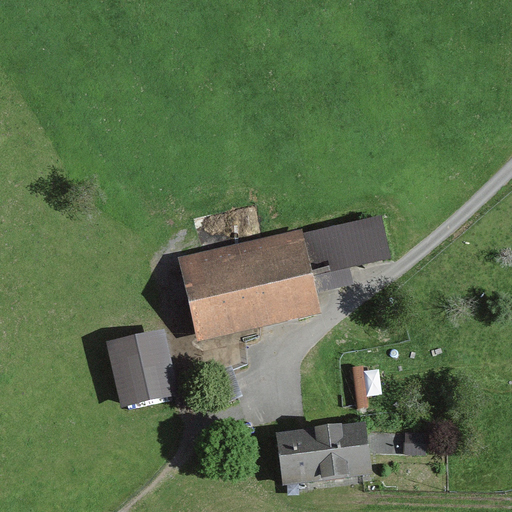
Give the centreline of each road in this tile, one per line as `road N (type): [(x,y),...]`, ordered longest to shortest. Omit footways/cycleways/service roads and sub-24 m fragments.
road 1 (track): [(511,504),(351,499)]
road 2 (track): [(217,423),(129,511)]
